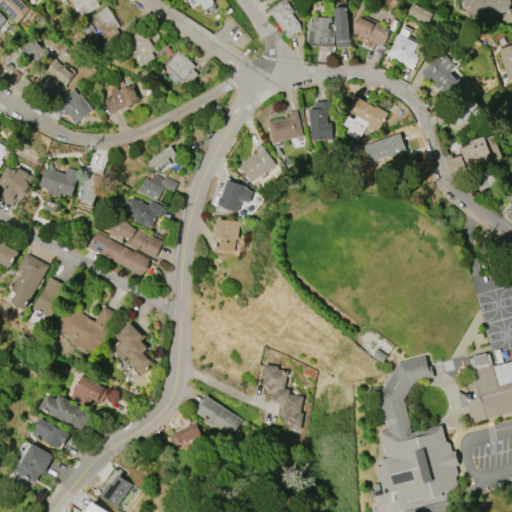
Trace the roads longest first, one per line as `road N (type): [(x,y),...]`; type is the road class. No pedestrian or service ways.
road 1 (residential): [(244,0),(273,57),(209,160),(185,235),(174,391),(164,412),(97,460),(51,511)]
road 2 (residential): [(265,76),(368,76),(392,85),(421,113),(448,186),(511,236)]
road 3 (residential): [(265,76),(122,138),(77,137),(0,106)]
road 4 (residential): [(0,217),(179,315)]
road 5 (residential): [(147,0),(265,76)]
